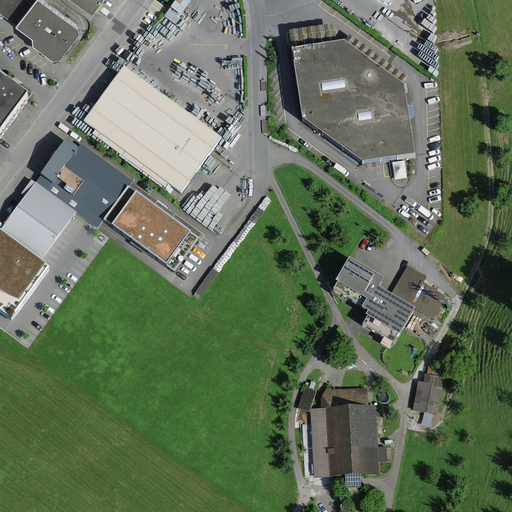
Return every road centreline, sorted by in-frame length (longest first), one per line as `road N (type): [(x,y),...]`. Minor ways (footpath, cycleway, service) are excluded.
road 1 (track): [(295,511),(304,497),(291,437),(297,390),(339,317),(261,161)]
road 2 (residential): [(0,184),(138,0)]
road 3 (track): [(404,397),(458,303),(398,234)]
road 4 (track): [(391,488),(404,397),(339,317)]
road 5 (track): [(261,150),(298,158),(398,234)]
road 6 (residential): [(252,0),(261,161)]
